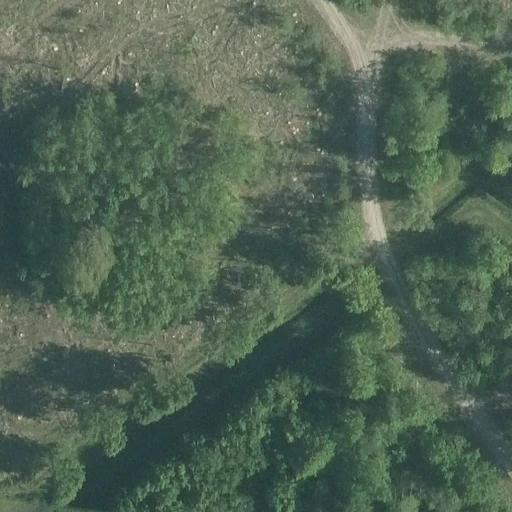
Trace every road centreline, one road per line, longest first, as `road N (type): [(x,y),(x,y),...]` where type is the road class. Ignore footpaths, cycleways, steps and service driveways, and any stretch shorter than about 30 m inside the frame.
road 1 (track): [(380,0),(370,59),(379,235),(414,320),(511,461)]
road 2 (unknown): [(326,0),(370,59),(406,35),(511,27)]
